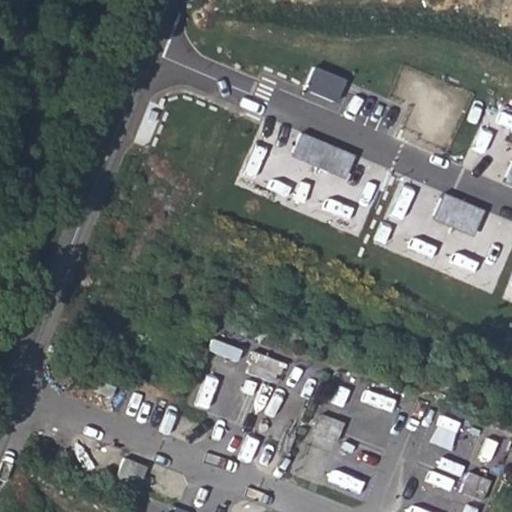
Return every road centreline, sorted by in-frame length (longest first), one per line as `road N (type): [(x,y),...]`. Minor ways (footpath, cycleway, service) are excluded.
road 1 (unclassified): [(0,422),(172,0)]
road 2 (unknown): [(399,0),(380,26),(324,59),(269,59),(157,37)]
